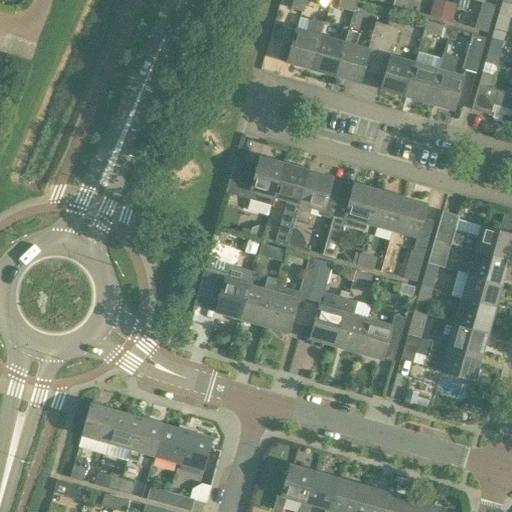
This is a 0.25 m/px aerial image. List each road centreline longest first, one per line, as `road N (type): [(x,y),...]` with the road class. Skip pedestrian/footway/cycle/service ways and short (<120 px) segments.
road 1 (residential): [(511,198),(292,138),(265,119),(277,95),(299,95),(511,148)]
road 2 (residential): [(503,467),(262,400)]
road 3 (tertiary): [(94,259),(139,94)]
road 4 (tertiary): [(139,94),(58,242)]
road 5 (tertiary): [(21,334),(5,474)]
road 6 (tertiary): [(5,474),(56,348)]
road 7 (residential): [(88,337),(143,372),(209,385)]
road 8 (residential): [(209,385),(163,362),(107,308)]
